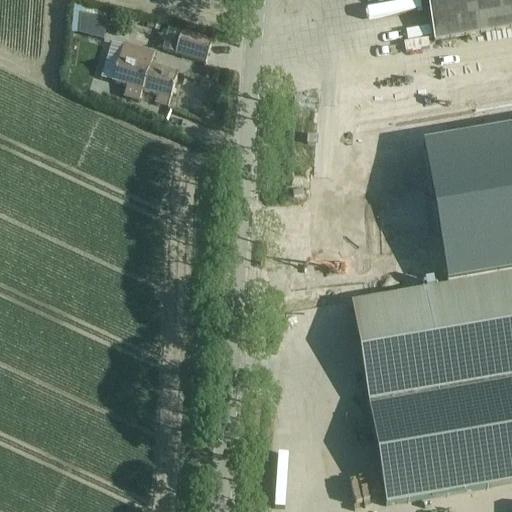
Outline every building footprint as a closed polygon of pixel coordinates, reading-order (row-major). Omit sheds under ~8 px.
[(425,0),(427,13),(502,0),(425,0)] [(511,0),(502,0),(427,13),(433,44),(511,30),(511,0)] [(98,30),(123,34),(127,11),(102,6),(98,30)] [(175,54),(205,63),(211,44),(180,35),(175,54)] [(168,108),(178,73),(150,65),(154,54),(123,45),(112,83),(127,88),(125,94),(141,99),(143,93),(158,97),(156,104),(168,108)] [(472,70),(403,81),(410,121),(479,110),(472,70)] [(417,256),(511,240),(511,158),(403,178),(417,256)] [(511,279),(351,307),(386,509),(511,486),(511,279)] [(339,489),(341,385),(302,384),(299,489),(339,489)]
